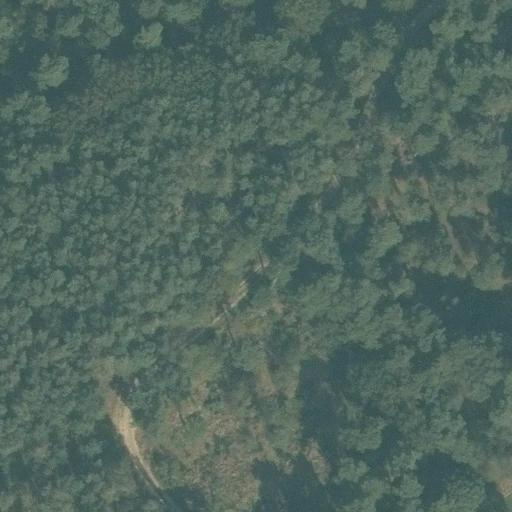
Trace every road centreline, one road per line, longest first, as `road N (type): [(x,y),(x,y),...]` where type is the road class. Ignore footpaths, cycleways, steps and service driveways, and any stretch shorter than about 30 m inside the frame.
road 1 (track): [(441,3),(379,84),(299,238),(124,409),(125,458),(157,511)]
road 2 (track): [(441,3),(174,66),(0,150)]
road 3 (track): [(286,250),(497,511)]
